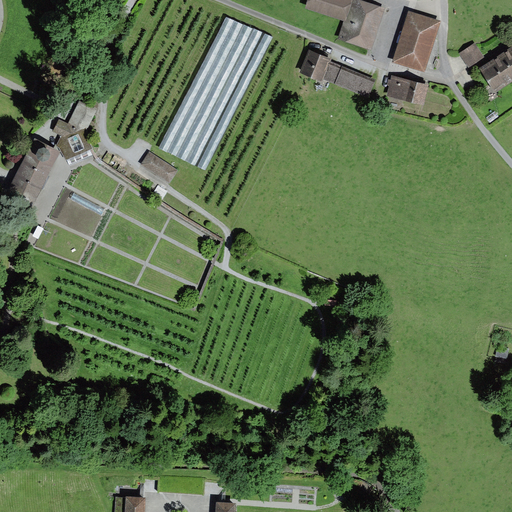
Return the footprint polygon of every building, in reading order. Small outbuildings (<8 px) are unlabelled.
[(384,8),(359,0),(307,0),(305,8),(344,21),(337,39),(370,50),(384,8)] [(438,20),(409,11),(393,62),(423,71),(438,20)] [(211,173),(269,34),(222,15),(164,153),(211,173)] [(460,55),(470,70),(486,59),(475,44),(460,55)] [(332,58),(309,49),(300,72),(368,98),(375,79),(331,62),(332,58)] [(511,79),(511,65),(504,54),(481,68),(496,90),(511,79)] [(422,107),(428,85),(392,76),(387,98),(422,107)] [(95,109),(80,102),(68,123),(58,118),(54,132),(62,135),(55,146),(60,151),(67,158),(93,149),(85,131),(95,109)] [(58,154),(35,142),(12,187),(35,199),(58,154)] [(177,171),(149,152),(141,164),(169,183),(177,171)] [(509,348),(498,345),(495,355),(507,358),(509,348)] [(144,511),(146,493),(126,492),(126,495),(116,495),(114,511),(144,511)] [(235,511),(236,503),(216,501),(215,511),(235,511)]
